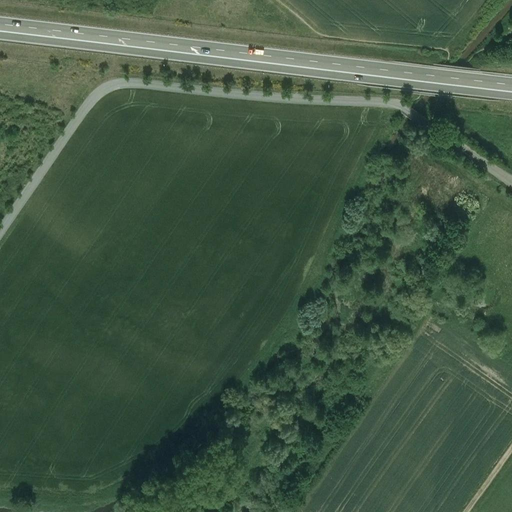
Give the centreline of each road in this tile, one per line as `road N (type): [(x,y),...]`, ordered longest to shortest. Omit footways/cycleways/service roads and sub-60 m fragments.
road 1 (unclassified): [(0,233),(90,99),(122,82),(386,102),(511,179)]
road 2 (trunk): [(0,35),(511,94)]
road 3 (trunk): [(511,82),(0,24)]
